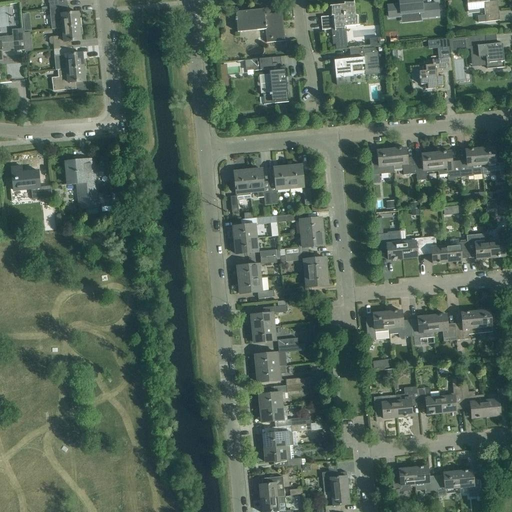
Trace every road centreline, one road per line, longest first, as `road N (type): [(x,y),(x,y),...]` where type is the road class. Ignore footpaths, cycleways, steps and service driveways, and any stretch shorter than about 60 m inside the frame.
road 1 (residential): [(240,511),(204,150)]
road 2 (residential): [(0,130),(110,123),(104,0)]
road 3 (residential): [(332,137),(511,124)]
road 4 (residential): [(347,295),(507,282)]
road 5 (residential): [(347,295),(332,137)]
road 6 (residential): [(204,150),(189,0)]
road 7 (residential): [(363,451),(510,436)]
road 8 (residential): [(204,150),(332,137)]
